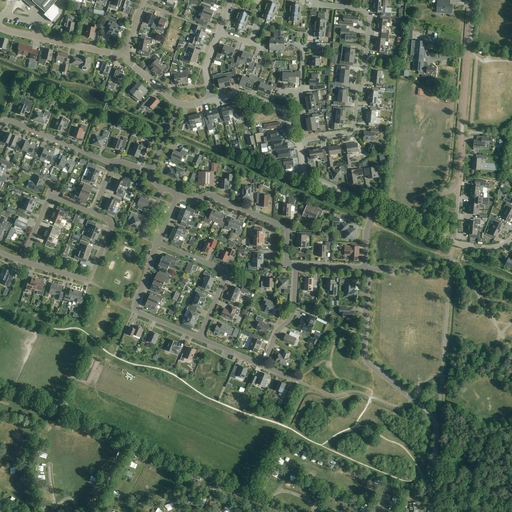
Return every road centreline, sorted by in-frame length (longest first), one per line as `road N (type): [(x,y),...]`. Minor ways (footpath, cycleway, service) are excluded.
road 1 (unclassified): [(429,511),(436,426),(364,358),(366,269)]
road 2 (unclassified): [(452,188),(470,0)]
road 3 (residential): [(299,143),(353,130),(369,21),(358,8)]
road 4 (residential): [(22,261),(88,281),(112,225),(92,213)]
road 5 (residential): [(199,338),(227,272),(157,242)]
road 6 (residential): [(199,338),(134,310),(157,242)]
road 7 (residential): [(123,56),(0,27)]
road 8 (residential): [(111,161),(5,118),(0,126)]
